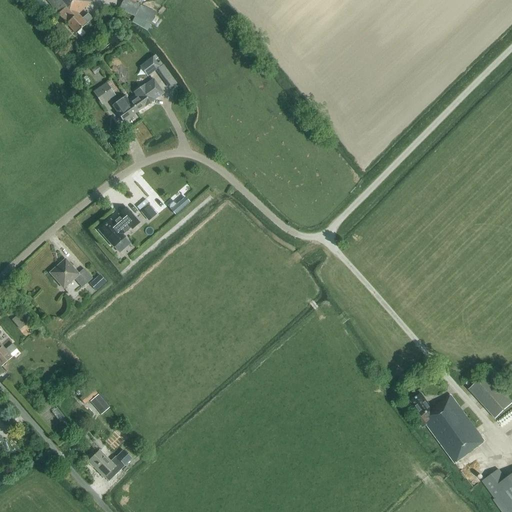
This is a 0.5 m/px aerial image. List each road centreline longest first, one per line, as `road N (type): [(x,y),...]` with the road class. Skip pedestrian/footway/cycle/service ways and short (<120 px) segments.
road 1 (unclassified): [(0,278),(112,181),(176,153),(210,163),(281,226),(317,238),(511,49)]
road 2 (unclassified): [(0,387),(108,511)]
